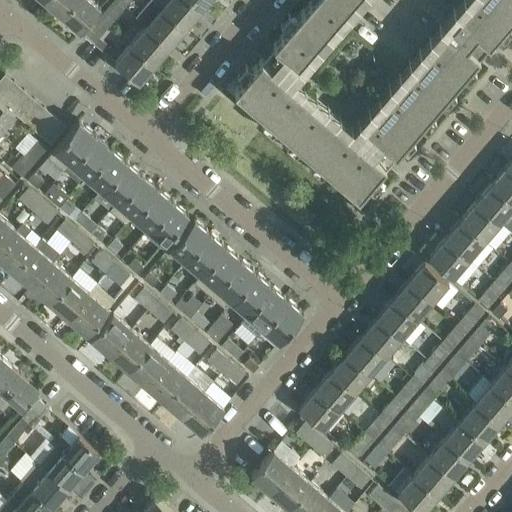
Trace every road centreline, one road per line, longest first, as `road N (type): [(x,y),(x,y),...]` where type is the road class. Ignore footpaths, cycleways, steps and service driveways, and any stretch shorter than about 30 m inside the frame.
road 1 (residential): [(339,302),(511,103)]
road 2 (residential): [(339,302),(147,137)]
road 3 (residential): [(189,477),(339,302)]
road 4 (residential): [(152,445),(0,315)]
road 5 (residential): [(147,137),(3,13)]
road 6 (residential): [(147,137),(265,0)]
